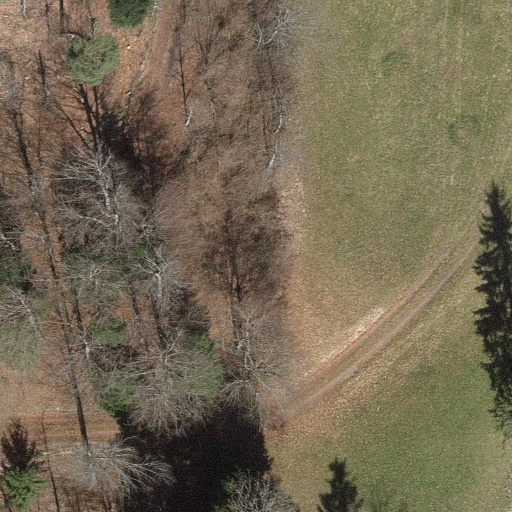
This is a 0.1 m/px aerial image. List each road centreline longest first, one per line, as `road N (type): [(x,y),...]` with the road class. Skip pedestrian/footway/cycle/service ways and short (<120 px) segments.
road 1 (track): [(0,436),(195,426),(289,408),(333,380),(445,279)]
road 2 (track): [(0,201),(90,191),(138,165),(154,132),(178,0)]
road 3 (track): [(151,143),(189,78),(213,0)]
